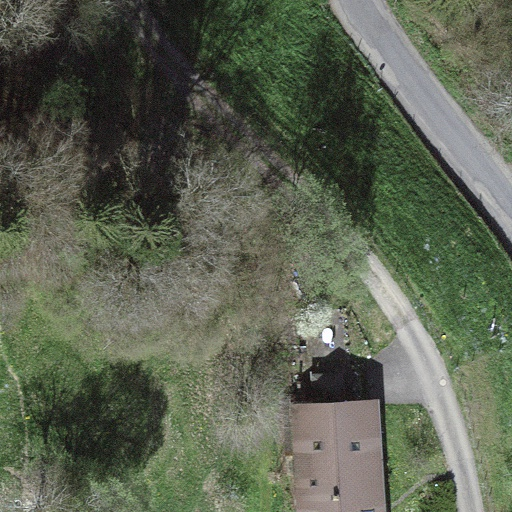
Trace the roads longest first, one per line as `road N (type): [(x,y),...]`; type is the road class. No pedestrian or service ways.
road 1 (track): [(469,511),(441,391),(394,305),(340,235),(194,94),(130,0)]
road 2 (unclassified): [(359,0),(395,60),(511,211)]
